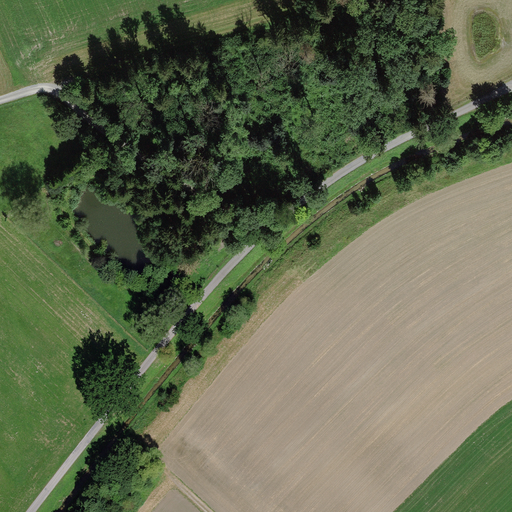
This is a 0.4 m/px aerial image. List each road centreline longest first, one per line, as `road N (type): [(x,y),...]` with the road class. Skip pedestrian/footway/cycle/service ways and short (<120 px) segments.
road 1 (track): [(31,511),(256,238),(358,161),(511,86)]
road 2 (track): [(256,238),(41,87),(0,99)]
